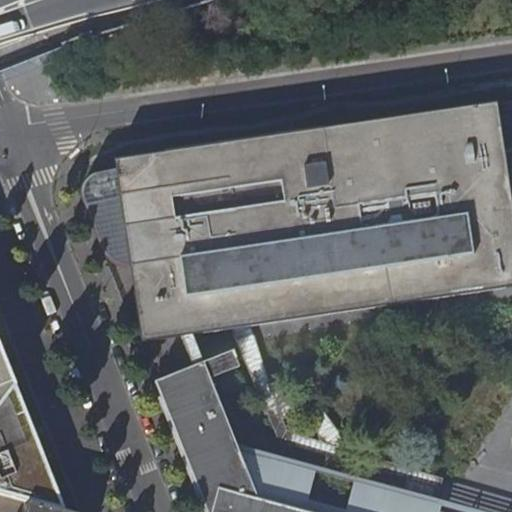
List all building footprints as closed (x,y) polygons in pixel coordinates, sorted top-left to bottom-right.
[(80,191),(80,194),(95,233),(97,232),(104,254),(117,256),(127,266),(141,267),(144,294),(144,342),(228,329),(217,297),(242,294),(246,328),(502,293),(496,232),(511,229),(511,154),(487,158),(483,114),(130,163),(131,169),(96,174),(96,175),(95,175),(93,176),(92,176),(90,176),(85,181),(82,185),(80,191)] [(203,511),(403,511),(407,496),(373,487),(366,511),(334,511),(323,509),(322,511),(319,511),(329,476),(298,468),(268,504),(256,501),(209,381),(237,369),(230,351),(153,381),(203,511)] [(0,492),(24,499),(61,510),(0,352),(0,492)] [(363,485),(356,511),(366,511),(373,487),(363,485)] [(446,511),(448,507),(407,496),(403,511),(446,511)] [(69,511),(61,510),(24,499),(20,511),(69,511)]
